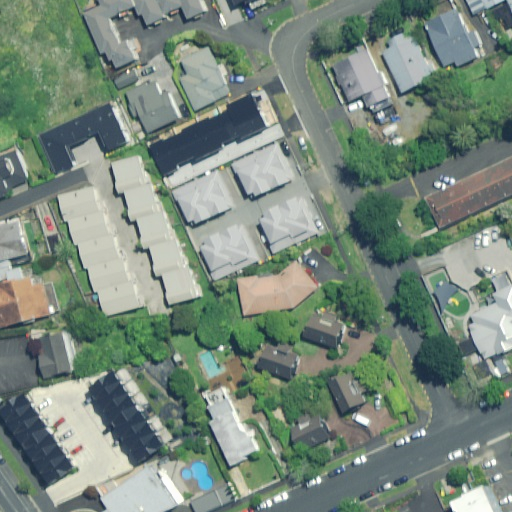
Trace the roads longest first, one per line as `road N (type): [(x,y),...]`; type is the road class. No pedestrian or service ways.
road 1 (residential): [(458,434),(351,212),(294,70),(294,48),(308,28),(361,0)]
road 2 (tertiary): [(296,511),(458,434)]
